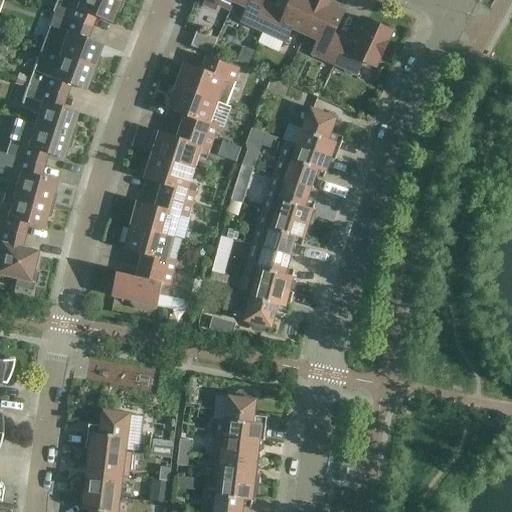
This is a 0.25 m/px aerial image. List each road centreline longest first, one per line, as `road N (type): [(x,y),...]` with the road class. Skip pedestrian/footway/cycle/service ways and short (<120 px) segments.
road 1 (residential): [(34,511),(63,325),(105,171),(169,0)]
road 2 (residential): [(308,511),(323,394),(357,251),(397,138),(453,19)]
